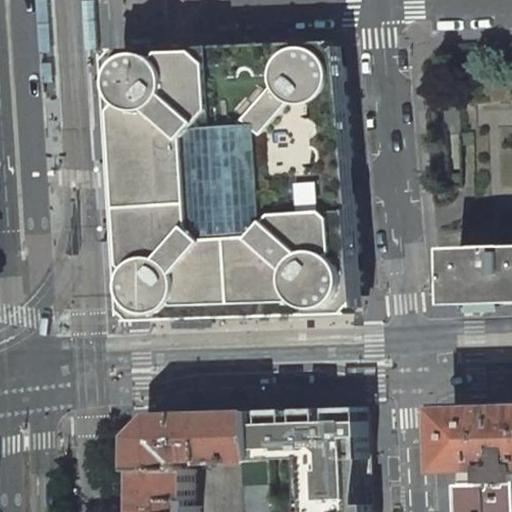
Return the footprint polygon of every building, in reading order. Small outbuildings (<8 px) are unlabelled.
[(51,0),(39,0),(45,83),(56,82),(51,0)] [(100,49),(97,0),(85,0),(89,50),(100,49)] [(293,49),(221,51),(179,53),(174,59),(167,56),(159,54),(153,54),(145,57),(140,60),(136,65),(132,72),(130,78),(130,85),(132,90),(134,96),(138,100),(132,110),(137,184),(164,208),(166,257),(160,258),(154,261),(149,266),(144,274),(142,283),(142,291),(145,299),(149,304),(156,310),(165,313),(175,313),(184,310),(192,304),(197,296),(199,286),(250,285),(278,311),(310,310),(319,302),(324,305),(332,308),(341,308),(349,305),(355,302),(359,297),(363,292),(365,283),(363,270),(360,264),(356,259),(362,252),(357,194),(346,195),(345,184),(344,168),(355,167),(349,96),(344,91),(348,80),(346,68),(343,61),(337,55),(331,51),(323,49),(311,49),(301,55),(293,49)] [(511,244),(490,246),(490,247),(459,248),(461,305),(511,303),(511,244)] [(376,511),(372,407),(266,410),(270,460),(318,459),(318,465),(308,465),(310,511),(376,511)] [(463,417),(454,418),(456,470),(492,469),(492,475),(481,475),(482,484),(511,482),(511,407),(494,408),(463,409),(463,417)] [(214,462),(242,462),(269,461),(270,460),(266,410),(167,414),(146,435),(146,469),(190,469),(191,460),(200,460),(200,465),(214,464),(214,462)] [(271,511),(269,461),(242,462),(244,511),(271,511)] [(146,486),(145,511),(201,511),(202,506),(197,506),(197,469),(190,469),(146,469),(146,486)] [(511,511),(511,482),(482,484),(480,484),(481,511),(511,511)]
